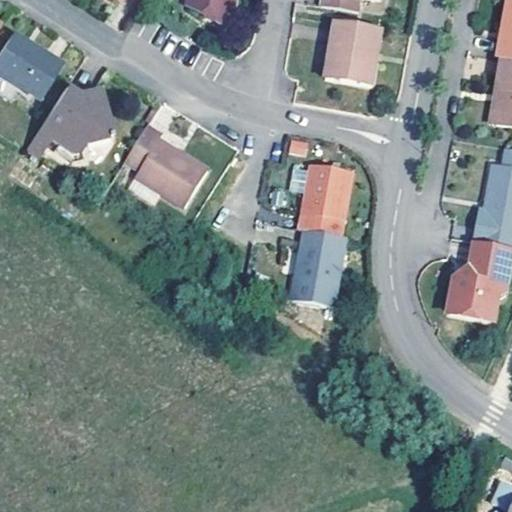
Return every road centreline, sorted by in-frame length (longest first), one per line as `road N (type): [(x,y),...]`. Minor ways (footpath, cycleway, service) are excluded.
road 1 (residential): [(511,425),(437,376),(395,307),(389,250),(407,143)]
road 2 (residential): [(45,0),(180,86),(252,110)]
road 3 (residential): [(252,110),(407,143)]
road 4 (residential): [(407,143),(434,0)]
